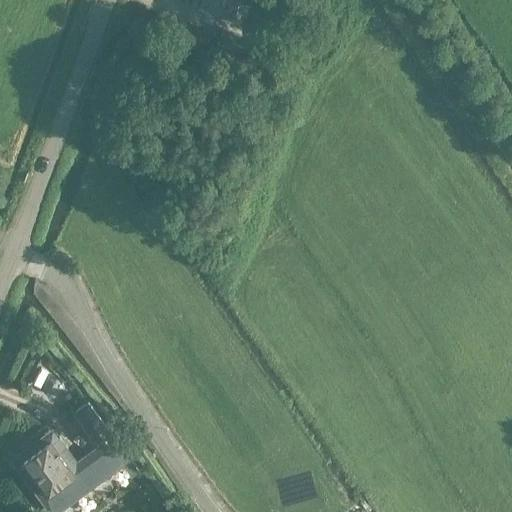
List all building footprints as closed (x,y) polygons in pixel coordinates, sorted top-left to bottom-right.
[(201,0),(200,5),(233,18),(239,3),(244,5),(245,0),(201,0)] [(244,53),(249,37),(223,27),(217,42),(244,53)] [(73,411),(98,445),(113,434),(88,400),(73,411)] [(91,511),(63,474),(91,453),(81,439),(88,434),(77,420),(56,436),(51,429),(36,439),(42,446),(22,461),(61,511),(91,511)] [(117,439),(74,471),(75,472),(78,477),(100,461),(110,474),(131,458),(117,439)] [(99,511),(115,511),(135,497),(125,483),(94,505),(99,511)]
